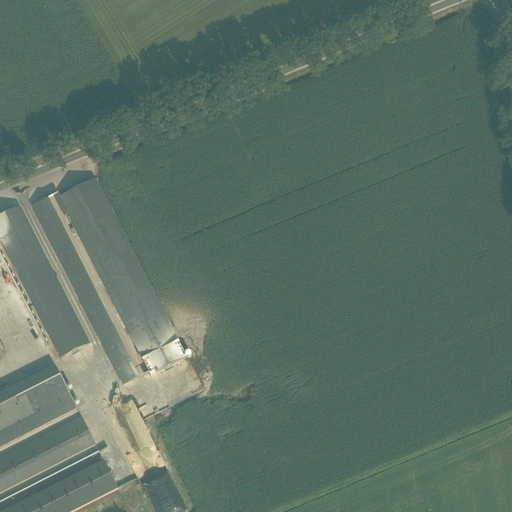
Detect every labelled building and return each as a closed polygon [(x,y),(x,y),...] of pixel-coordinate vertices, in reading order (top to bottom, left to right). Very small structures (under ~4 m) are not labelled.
[(147,377),(183,359),(92,180),(56,198),(147,377)] [(47,203),(32,211),(123,390),(138,382),(47,203)] [(0,217),(0,238),(61,359),(89,345),(19,208),(0,217)] [(0,448),(77,410),(55,367),(20,386),(0,395),(0,448)] [(109,413),(150,511),(183,511),(149,429),(142,432),(135,434),(134,430),(120,436),(111,413),(109,413)] [(0,459),(0,494),(95,446),(81,418),(0,459)] [(104,462),(3,511),(75,511),(118,490),(104,462)]
